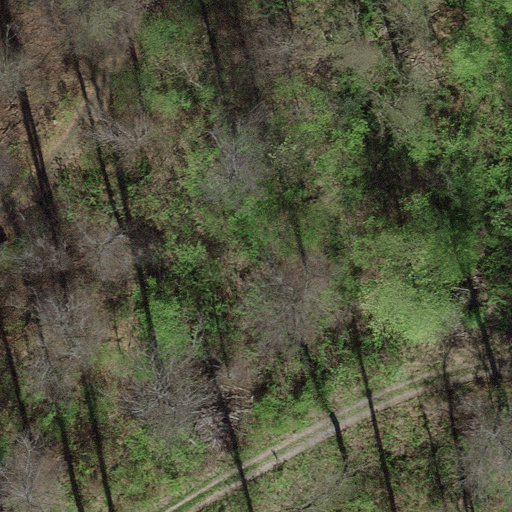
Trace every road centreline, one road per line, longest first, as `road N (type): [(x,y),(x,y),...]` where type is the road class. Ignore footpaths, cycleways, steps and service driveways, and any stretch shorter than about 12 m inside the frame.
road 1 (track): [(511,365),(366,407),(186,511)]
road 2 (track): [(240,0),(226,77),(195,124),(145,160),(0,219)]
